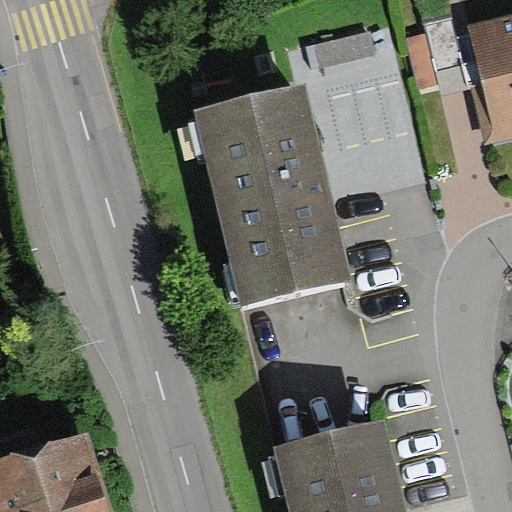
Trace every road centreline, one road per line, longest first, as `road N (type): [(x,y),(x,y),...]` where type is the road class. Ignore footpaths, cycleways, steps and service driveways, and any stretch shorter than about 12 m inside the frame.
road 1 (tertiary): [(44,0),(195,511)]
road 2 (residential): [(496,511),(456,319),(482,253),(511,241)]
